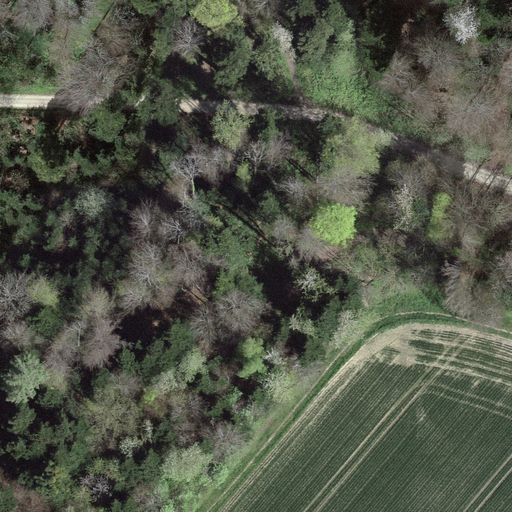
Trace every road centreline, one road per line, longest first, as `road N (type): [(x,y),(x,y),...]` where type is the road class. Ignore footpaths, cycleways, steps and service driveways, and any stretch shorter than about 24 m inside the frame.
road 1 (track): [(0,98),(289,106)]
road 2 (track): [(499,181),(289,106)]
